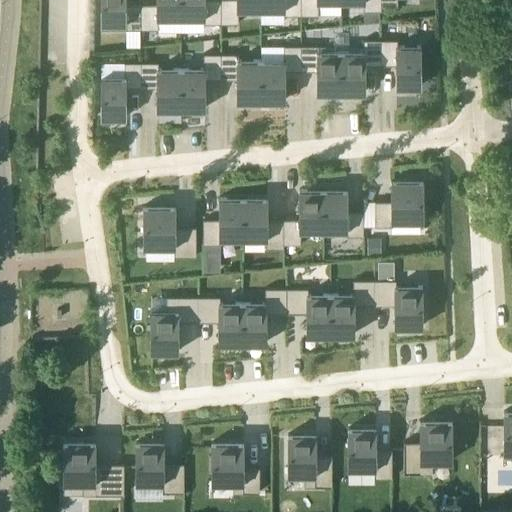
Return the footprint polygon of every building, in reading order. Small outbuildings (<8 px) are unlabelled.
[(142,4),(126,4),(126,0),(101,0),(101,29),(142,29),(142,4)] [(159,29),(159,17),(181,17),(181,0),(156,0),(157,4),(142,4),(142,29),(159,29)] [(181,0),(181,17),(204,17),(204,23),(221,23),(221,0),(181,0)] [(221,0),(221,23),(239,23),(239,9),(261,9),(261,0),(221,0)] [(261,0),(261,9),(284,9),(284,15),(301,15),(301,0),(261,0)] [(319,0),(341,0),(301,0),(301,15),(319,15),(319,0)] [(341,0),(364,0),(364,11),(381,11),(380,0),(341,0)] [(380,0),(381,11),(382,7),(398,6),(397,0),(380,0)] [(381,65),(381,39),(364,39),(364,51),(341,51),(341,92),(366,92),(366,65),(381,65)] [(396,86),(421,86),(421,46),(398,46),(398,39),(381,39),(381,65),(396,65),(396,86)] [(286,70),(301,70),(301,45),(284,45),(284,60),(261,60),(261,100),(286,100),(286,70)] [(318,45),(301,45),(301,70),(317,71),(317,92),(341,92),(341,51),(318,51),(318,45)] [(204,68),(181,68),(181,108),(206,108),(206,79),(221,79),(221,54),(204,54),(204,68)] [(221,54),(221,79),(237,79),(237,100),(261,100),(261,60),(238,60),(238,54),(221,54)] [(126,117),(126,86),(142,86),(142,62),(125,62),(125,76),(101,76),(101,117),(126,117)] [(142,62),(142,86),(157,86),(157,108),(181,108),(181,68),(158,68),(158,62),(142,62)] [(375,201),(375,226),(393,226),(393,220),(424,220),(424,180),(391,179),(391,201),(375,201)] [(324,189),(299,189),(299,219),(284,219),(284,244),(301,244),(301,229),(324,229),(324,189)] [(324,189),(324,229),(346,229),(346,235),(364,236),(364,210),(348,210),(348,189),(324,189)] [(244,238),(244,197),(219,197),(219,219),(203,219),(203,244),(221,244),(221,238),(244,238)] [(284,219),(268,219),(268,197),(244,197),(244,238),(266,238),(266,248),(284,248),(284,244),(284,219)] [(143,205),(144,246),(174,246),(174,256),(196,256),(196,227),(176,227),(176,205),(143,205)] [(378,259),(379,275),(395,275),(395,258),(378,259)] [(353,293),(330,294),(330,334),(354,334),(354,304),(374,304),(374,279),(353,279),(353,293)] [(374,279),(374,304),(394,304),(394,326),(422,326),(422,285),(395,285),(395,279),(374,279)] [(266,313),(286,313),(286,287),(265,287),(265,302),(242,302),(242,342),(266,342),(266,313)] [(307,287),(286,287),(286,313),(306,313),(306,334),(330,334),(330,294),(307,293),(307,287)] [(198,321),(198,295),(167,296),(167,310),(150,310),(150,351),(178,351),(178,321),(198,321)] [(198,295),(198,321),(218,321),(218,342),(242,342),(242,302),(219,302),(219,296),(198,295)] [(502,458),(511,458),(511,411),(502,412),(502,458)] [(419,441),(403,441),(403,466),(421,466),(421,460),(452,460),(452,420),(419,420),(419,441)] [(94,470),(123,470),(123,444),(95,444),(95,423),(63,424),(63,464),(94,464),(94,470)] [(347,427),(347,467),(374,467),(374,473),(391,473),(391,448),(376,448),(376,427),(347,427)] [(287,474),(314,474),(314,480),(331,480),(331,455),(316,455),(316,433),(287,433),(287,474)] [(139,482),(166,482),(166,488),(183,488),(183,463),(168,463),(168,441),(139,441),(139,482)] [(242,482),(242,488),(271,488),(271,463),(243,463),(243,441),(211,441),(211,482),(242,482)]
